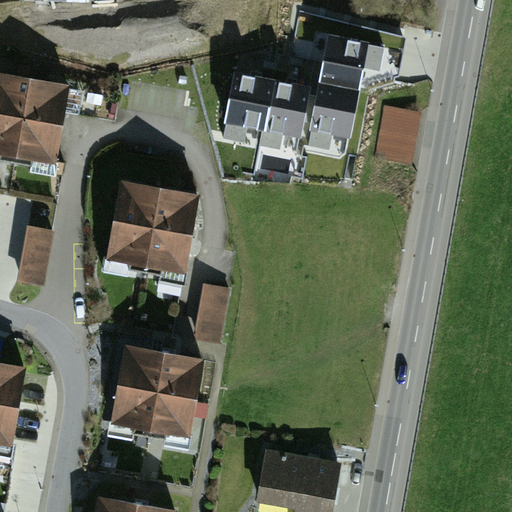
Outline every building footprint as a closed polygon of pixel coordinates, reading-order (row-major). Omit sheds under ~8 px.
[(353,46),(301,41),(297,94),(348,98),(353,46)] [(60,90),(0,81),(0,159),(48,167),(60,90)] [(74,88),(67,115),(79,118),(85,91),(74,88)] [(285,102),(262,98),(258,125),(282,128),(285,102)] [(419,118),(387,113),(381,152),(412,157),(419,118)] [(194,197),(116,184),(104,258),(181,271),(194,197)] [(47,232),(21,228),(12,283),(38,287),(47,232)] [(230,294),(206,289),(195,343),(220,348),(230,294)] [(196,365),(119,352),(106,428),(184,440),(196,365)] [(19,372),(0,368),(0,448),(5,449),(19,372)] [(327,511),(334,468),(262,458),(255,506),(291,511),(290,511),(327,511)]
